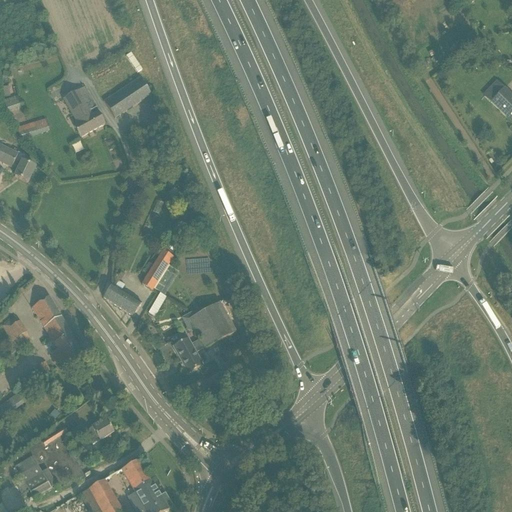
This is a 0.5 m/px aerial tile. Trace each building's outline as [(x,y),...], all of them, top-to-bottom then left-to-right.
[(115,120),(133,108),(151,96),(137,75),(129,81),(131,85),(104,103),(115,120)] [(86,89),(82,91),(63,101),(76,125),(73,126),(80,139),(105,126),(99,114),(86,89)] [(511,97),(504,89),(490,104),(511,125),(511,124),(511,97)] [(23,109),(19,100),(18,96),(0,102),(0,104),(4,116),(23,109)] [(45,120),(17,129),(21,142),(50,133),(45,120)] [(35,169),(23,163),(26,157),(18,154),(17,155),(0,146),(0,163),(12,169),(13,167),(19,170),(15,178),(28,184),(35,169)] [(141,286),(150,292),(172,259),(162,253),(141,286)] [(141,305),(112,286),(103,299),(133,318),(141,305)] [(222,302),(224,305),(234,300),(232,297),(222,302)] [(71,373),(87,363),(49,299),(50,299),(49,298),(48,299),(33,308),(59,351),(51,356),(57,366),(64,362),(71,373)] [(206,350),(219,343),(222,349),(239,340),(221,305),(190,321),(201,342),(192,347),(188,340),(173,349),(188,375),(203,367),(195,354),(205,349),(206,350)] [(18,350),(32,341),(16,317),(3,326),(18,350)] [(50,371),(45,363),(37,368),(42,376),(50,371)] [(0,406),(0,417),(2,421),(24,405),(17,395),(7,402),(0,406)] [(49,417),(54,421),(59,415),(55,411),(49,417)] [(80,441),(88,436),(90,439),(93,445),(100,441),(114,434),(107,422),(100,426),(99,424),(86,432),(82,425),(74,430),(75,431),(69,435),(73,442),(79,438),(80,441)] [(84,465),(84,464),(80,458),(79,456),(74,459),(79,467),(84,465)] [(33,457),(15,467),(21,479),(14,484),(23,500),(31,495),(33,500),(51,490),(51,489),(56,486),(47,470),(42,473),(33,457)] [(139,461),(122,472),(135,494),(140,502),(134,506),(137,511),(167,511),(168,511),(161,498),(139,461)] [(123,511),(105,481),(73,500),(80,511),(123,511)]
